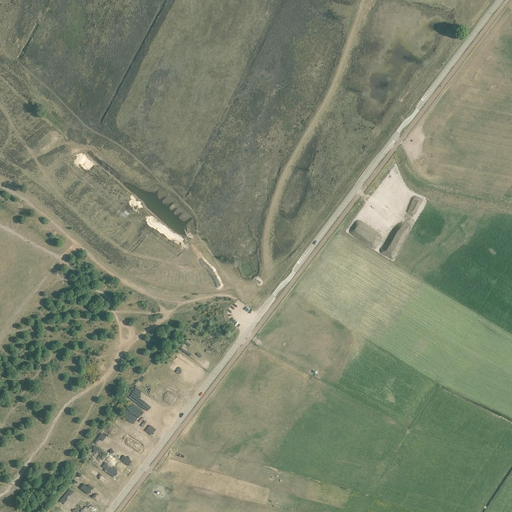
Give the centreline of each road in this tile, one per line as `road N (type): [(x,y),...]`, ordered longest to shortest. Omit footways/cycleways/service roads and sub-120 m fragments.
road 1 (unknown): [(126,511),(511,6)]
road 2 (track): [(0,186),(108,271),(185,302)]
road 3 (tertiary): [(272,296),(397,133)]
road 4 (tertiary): [(112,506),(216,371)]
